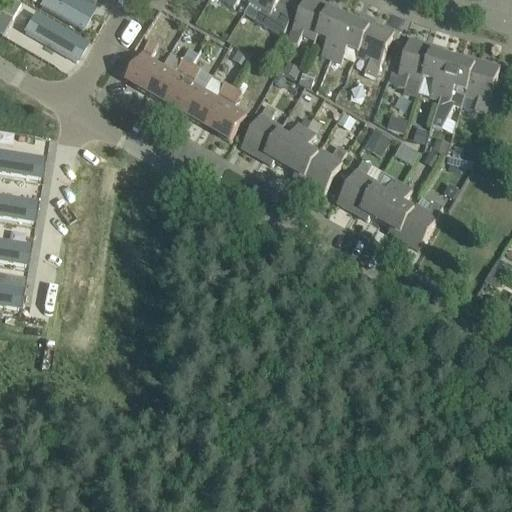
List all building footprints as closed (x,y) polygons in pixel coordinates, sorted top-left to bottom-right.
[(28,0),(28,1),(81,32),(88,19),(65,6),(68,0),(28,0)] [(240,0),(251,6),(254,0),(212,0),(208,7),(215,12),(221,3),(233,11),(240,0)] [(254,0),(251,6),(261,13),(254,24),(282,41),(296,10),(282,1),(282,0),(254,0)] [(306,0),(288,45),(309,53),(329,8),(310,0),(306,0)] [(10,1),(2,15),(12,22),(21,7),(10,1)] [(322,59),(331,63),(349,22),(338,17),(340,12),(329,8),(309,53),(311,54),(313,50),(324,54),(322,59)] [(31,15),(19,35),(74,68),(86,47),(31,15)] [(349,22),(331,63),(342,67),(348,52),(360,57),(373,26),(362,22),(360,26),(349,22)] [(373,26),(360,57),(358,61),(370,66),(365,77),(376,81),(395,35),(373,26)] [(418,102),(424,82),(433,49),(410,42),(399,77),(396,88),(395,90),(406,93),(404,98),(418,102)] [(159,48),(150,43),(128,81),(137,87),(135,90),(146,96),(162,68),(151,62),(159,48)] [(433,49),(424,82),(435,85),(430,101),(441,104),(454,61),(442,58),(444,53),(433,49)] [(454,61),(441,104),(432,130),(442,133),(456,108),(462,110),(465,100),(466,100),(478,63),(466,60),(465,65),(454,61)] [(168,72),(162,68),(146,96),(153,100),(160,104),(162,101),(169,105),(191,67),(183,62),(175,76),(168,72)] [(478,63),(466,100),(479,104),(475,115),(485,118),(500,70),(478,63)] [(201,73),(191,67),(169,105),(179,110),(177,114),(189,121),(205,93),(193,86),(201,73)] [(392,75),(389,85),(396,88),(399,77),(392,75)] [(277,80),(275,84),(276,88),(280,90),(284,89),(286,84),(285,81),(281,78),(277,80)] [(217,100),(205,93),(189,121),(202,128),(204,125),(207,127),(212,130),(234,91),(229,88),(225,86),(217,100)] [(244,97),(234,91),(212,130),(220,134),(218,138),(231,145),(247,118),(236,111),(244,97)] [(278,134),(281,130),(271,124),(277,115),(267,109),(262,119),(261,118),(242,152),(262,163),(278,134)] [(404,135),(408,124),(393,119),(390,130),(404,135)] [(305,122),(301,129),(307,132),(311,125),(305,122)] [(298,127),(290,141),(278,134),(262,163),(272,169),(275,165),(285,170),(307,132),(301,129),(298,127)] [(307,132),(285,170),(296,177),(293,181),(303,187),(319,158),(309,152),(317,138),(307,132)] [(375,134),(365,152),(370,155),(375,147),(386,153),(391,144),(375,134)] [(322,154),(319,158),(303,187),(324,199),(343,166),(342,165),(347,155),(338,150),(332,160),(322,154)] [(0,151),(0,175),(41,183),(45,159),(0,151)] [(406,151),(400,163),(412,170),(419,158),(406,151)] [(475,156),(468,155),(466,164),(473,166),(475,156)] [(358,219),(375,190),(383,176),(363,164),(357,174),(356,174),(337,207),(358,219)] [(375,190),(358,219),(368,225),(371,220),(381,226),(404,188),(394,182),(386,196),(375,190)] [(404,188),(381,226),(391,232),(389,237),(399,242),(418,209),(417,208),(414,213),(404,207),(412,193),(404,188)] [(0,196),(0,221),(33,227),(37,203),(0,196)] [(418,209),(399,242),(419,254),(438,221),(443,211),(434,205),(428,215),(418,209)] [(0,240),(0,264),(27,269),(31,245),(0,240)] [(0,278),(0,303),(19,307),(23,283),(0,278)]
